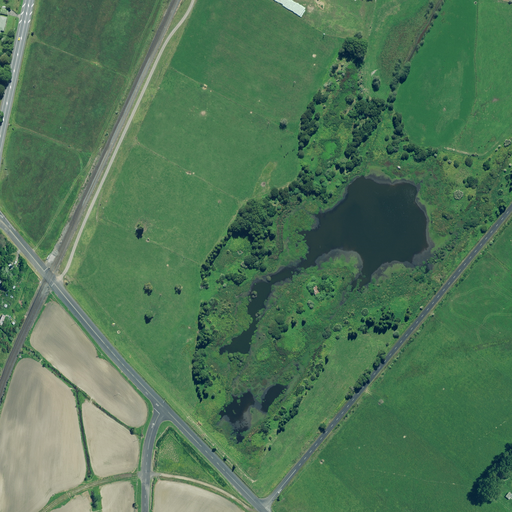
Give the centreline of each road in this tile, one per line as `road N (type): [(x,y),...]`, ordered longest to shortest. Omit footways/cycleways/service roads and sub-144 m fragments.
road 1 (unclassified): [(262,509),(511,207)]
road 2 (tertiary): [(165,408),(0,220)]
road 3 (tertiary): [(262,509),(165,408)]
road 4 (secondary): [(0,132),(29,0)]
